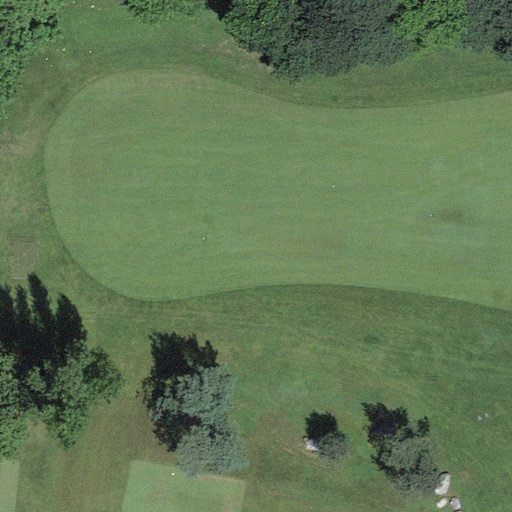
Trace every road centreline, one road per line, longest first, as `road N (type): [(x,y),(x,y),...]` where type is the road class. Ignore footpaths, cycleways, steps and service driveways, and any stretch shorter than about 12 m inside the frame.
road 1 (track): [(511,360),(339,344),(180,316),(68,285),(0,297)]
road 2 (track): [(122,511),(125,432),(180,316)]
